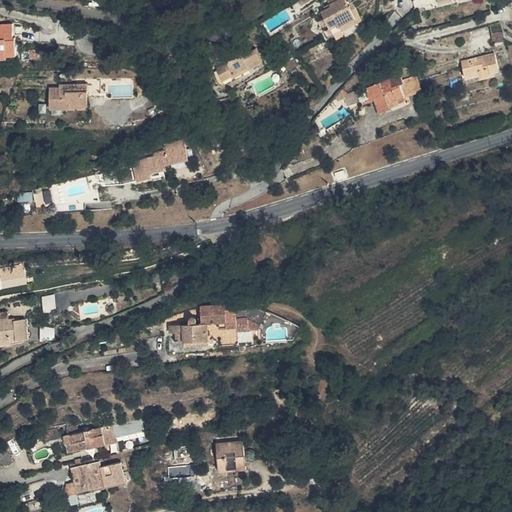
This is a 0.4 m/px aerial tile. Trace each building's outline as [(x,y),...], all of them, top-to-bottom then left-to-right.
[(346,0),(338,0),(330,5),(332,8),(322,14),(324,19),(319,22),(322,28),(328,25),(333,22),(334,26),(358,14),(353,4),(349,6),(346,0)] [(415,7),(418,14),(453,0),(416,0),(418,6),(415,7)] [(333,22),(328,25),(333,34),(361,19),(358,14),(334,26),(333,22)] [(0,58),(3,58),(3,61),(16,61),(16,42),(13,43),(13,28),(0,28),(0,58)] [(215,68),(223,81),(234,75),(233,73),(241,68),(244,73),(264,63),(256,49),(247,54),(243,47),(233,53),(235,57),(215,68)] [(461,67),(464,78),(479,74),(481,79),(481,81),(493,77),(492,74),(499,72),(493,56),(461,67)] [(245,75),(244,73),(241,68),(233,73),(234,75),(223,81),(226,85),(245,75)] [(178,74),(180,89),(194,87),(193,72),(178,74)] [(466,84),(481,79),(479,74),(464,78),(466,84)] [(88,77),(89,85),(89,87),(98,87),(97,77),(88,77)] [(359,95),(363,108),(367,107),(369,112),(371,119),(381,115),(380,110),(398,104),(399,107),(418,100),(413,84),(398,89),(395,82),(382,87),(359,95)] [(76,85),(77,88),(77,95),(84,95),(84,110),(70,111),(71,113),(71,117),(91,116),(89,87),(89,85),(76,85)] [(77,95),(77,88),(61,89),(60,92),(50,93),(52,115),(71,113),(70,111),(84,110),(84,95),(77,95)] [(336,104),(327,108),(330,114),(338,111),(338,108),(336,104)] [(338,108),(338,111),(341,118),(353,114),(349,104),(338,108)] [(400,109),(399,107),(398,104),(380,110),(381,115),(400,109)] [(154,178),(184,174),(181,153),(164,156),(165,164),(152,167),(152,168),(129,172),(132,187),(155,183),(154,178)] [(30,279),(29,270),(7,274),(9,283),(30,279)] [(56,294),(44,295),(46,310),(57,308),(56,294)] [(222,327),(237,326),(236,319),(247,318),(260,324),(262,319),(259,319),(257,317),(255,316),(254,313),(255,306),(251,304),(201,308),(201,318),(202,324),(207,324),(221,323),(222,327)] [(255,316),(257,317),(259,319),(262,319),(266,312),(255,306),(254,313),(255,316)] [(208,339),(208,333),(207,324),(202,324),(201,318),(197,319),(195,315),(189,316),(189,325),(185,325),(184,326),(171,327),(172,335),(177,334),(178,342),(184,342),(184,346),(194,345),(194,340),(208,339)] [(17,342),(18,345),(30,343),(27,325),(15,327),(14,324),(8,325),(7,317),(0,318),(0,344),(12,342),(17,342)] [(12,342),(0,344),(0,351),(12,350),(11,346),(18,345),(17,342),(12,342)] [(105,426),(107,443),(119,442),(118,433),(133,432),(133,423),(105,426)] [(63,436),(68,455),(105,444),(100,426),(63,436)] [(57,439),(54,429),(38,433),(42,443),(57,439)] [(221,444),(224,474),(252,471),(249,442),(221,444)] [(72,466),(73,471),(101,464),(100,459),(72,466)] [(88,496),(99,494),(98,490),(107,487),(108,491),(131,485),(126,463),(103,469),(101,464),(73,471),(76,481),(83,479),(85,486),(88,496)] [(76,481),(77,488),(85,486),(83,479),(76,481)] [(80,498),(88,496),(85,486),(77,488),(80,498)]
